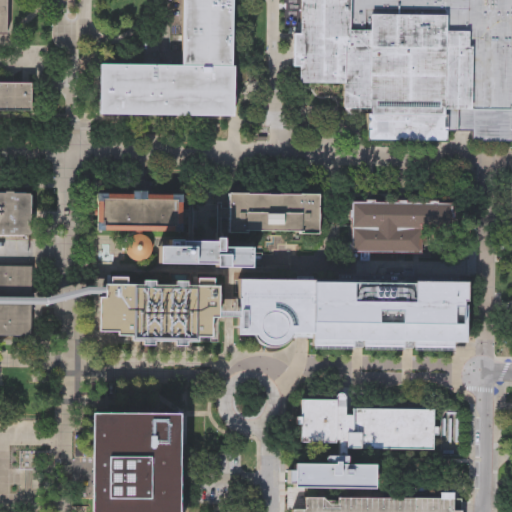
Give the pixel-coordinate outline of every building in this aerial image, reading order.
[(5,0),(0,0),(0,112),(26,113),(27,81),(0,80),(0,29),(5,30),(5,0)] [(180,0),(233,0),(233,64),(236,64),(235,118),(99,116),(100,63),(180,64),(180,0)] [(511,140),(475,140),(475,130),(461,130),(449,130),(448,141),(367,140),(367,113),(370,111),(370,108),(355,108),(345,108),(345,85),(301,84),(301,66),(293,66),(294,34),(300,33),(300,0),(511,0),(511,140)] [(140,260),(135,260),(131,258),(127,255),(125,251),(124,247),(125,242),(128,237),(129,236),(129,232),(93,231),(94,192),(129,193),(129,191),(146,191),(146,193),(183,194),(182,233),(147,232),(147,236),(148,237),(151,242),(151,248),(149,254),(145,258),(140,260)] [(0,335),(0,193),(35,194),(35,242),(0,241),(0,264),(33,265),(32,336),(0,335)] [(225,196),(319,198),(319,214),(318,236),(224,235),(225,196)] [(348,200),(452,203),(451,232),(420,231),(419,253),(347,251),(348,215),(348,200)] [(249,252),(261,253),(260,266),(249,266),(249,275),(217,274),(217,272),(157,270),(157,243),(167,244),(167,239),(214,241),(214,238),(223,238),(222,245),(230,245),(230,247),(249,248),(249,252)] [(140,284),(140,280),(156,280),(156,285),(172,285),(172,280),(186,281),(186,285),(193,285),(193,277),(215,277),(215,286),(220,286),(219,314),(220,314),(220,317),(220,340),(198,340),(198,344),(185,344),(185,348),(170,348),(170,343),(154,343),(154,348),(139,348),(139,343),(128,343),(128,338),(115,338),(115,334),(97,334),(98,296),(102,296),(102,284),(107,284),(107,276),(129,276),(129,284),(140,284)] [(291,338),(286,344),(279,347),(272,349),(265,347),(258,343),(254,338),(234,337),(235,317),(236,282),(244,282),(244,278),(469,282),(468,347),(453,346),(453,350),(453,353),(410,353),(411,349),(401,348),(401,352),(360,352),(360,348),(351,347),(351,351),(310,350),(310,347),(310,339),(308,339),(291,338)] [(298,394),(332,394),(332,391),(342,391),(342,405),(432,406),(432,421),(436,421),(436,405),(457,406),(457,453),(437,453),(437,430),(430,430),(430,445),(343,444),(343,448),(336,448),(336,438),(298,438),(298,394)] [(87,511),(87,406),(176,406),(175,471),(182,471),(182,480),(175,480),(175,511),(87,511)] [(291,456),(372,457),(372,486),(290,485),(290,482),(285,482),(286,463),(291,463),(291,456)] [(303,496),(450,497),(459,497),(459,509),(459,511),(290,511),(290,506),(302,506),(303,496)]
